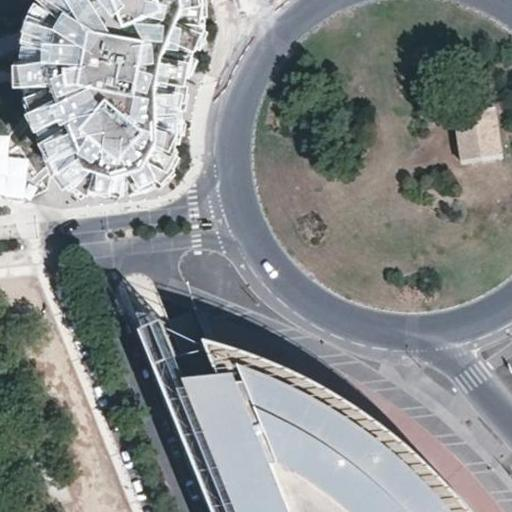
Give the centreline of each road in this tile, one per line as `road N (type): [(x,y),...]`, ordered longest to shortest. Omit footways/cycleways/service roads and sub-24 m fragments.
road 1 (residential): [(240,169),(192,208),(91,225),(68,239),(64,261),(168,511)]
road 2 (residential): [(195,511),(93,260),(114,247),(196,240),(274,260)]
road 3 (primary): [(274,260),(302,292),(342,314),(413,331)]
road 4 (primary): [(413,331),(511,423)]
